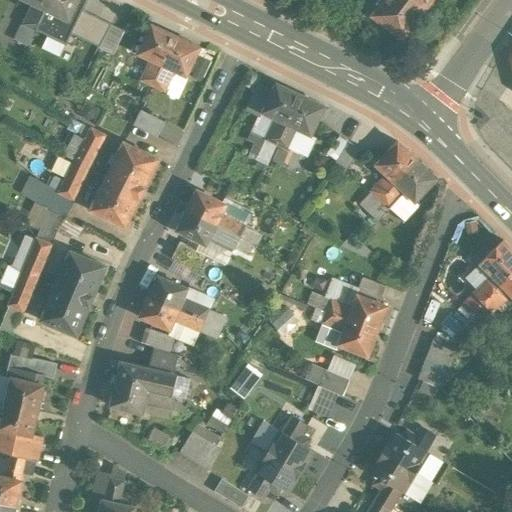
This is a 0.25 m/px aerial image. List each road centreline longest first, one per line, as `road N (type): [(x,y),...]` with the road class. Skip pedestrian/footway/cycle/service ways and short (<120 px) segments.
road 1 (residential): [(254,28),(105,323),(76,428)]
road 2 (residential): [(314,511),(369,414),(468,169)]
road 3 (secondary): [(422,120),(391,96),(254,28)]
road 4 (residential): [(76,428),(218,511)]
road 5 (residential): [(422,120),(511,0)]
